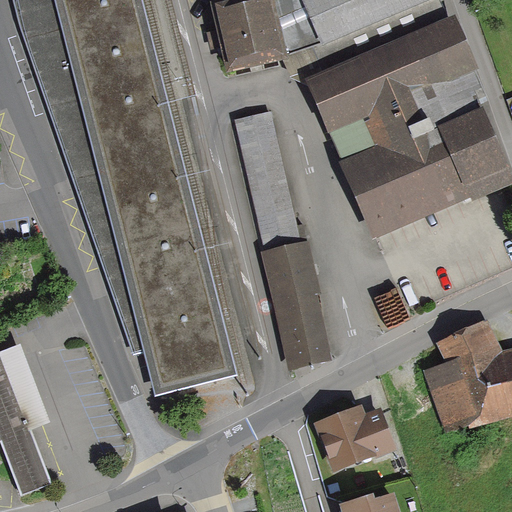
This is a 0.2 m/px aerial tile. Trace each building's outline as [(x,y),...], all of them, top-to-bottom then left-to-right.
[(49,118),(67,173),(94,163),(80,109),(60,28),(52,0),(13,0),(22,36),(49,118)] [(144,357),(145,361),(157,405),(235,385),(135,0),(52,0),(60,28),(80,109),(94,163),(98,176),(144,357)] [(213,0),(215,5),(210,7),(226,81),(285,68),(291,83),(309,88),(373,247),(471,202),(473,206),(511,188),(511,176),(480,104),(489,100),(457,19),(451,22),(441,0),(442,0),(213,0)] [(266,255),(287,250),(282,232),(300,228),(272,113),(234,123),(266,255)] [(98,176),(94,163),(67,173),(71,184),(130,363),(145,361),(144,357),(98,176)] [(304,227),(300,228),(282,232),(287,250),(307,246),(309,245),(304,227)] [(307,246),(287,250),(266,255),(262,256),(289,375),(334,364),(307,246)] [(488,323),(437,347),(446,367),(424,374),(447,436),(511,419),(511,352),(504,354),(488,323)] [(21,349),(0,355),(0,359),(29,435),(32,433),(51,427),(21,349)] [(0,359),(0,445),(1,445),(22,499),(53,487),(32,433),(29,435),(0,359)] [(362,409),(312,429),(333,480),(398,454),(382,414),(366,420),(362,409)] [(398,511),(395,501),(376,507),(374,502),(342,511),(398,511)]
